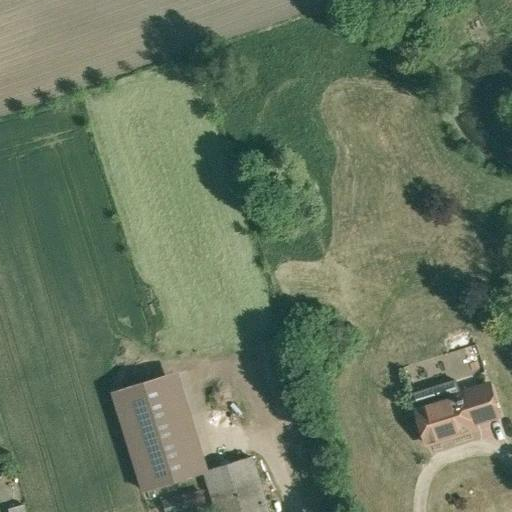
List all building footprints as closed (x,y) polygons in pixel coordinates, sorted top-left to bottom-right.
[(209,469),(179,370),(115,390),(145,489),(206,470),(209,469)] [(490,418),(480,387),(467,391),(477,422),(490,418)] [(463,398),(419,411),(429,444),(474,430),(472,424),(477,422),(467,391),(461,393),(463,398)] [(209,469),(206,470),(219,511),(269,511),(252,457),(209,469)] [(16,485),(3,489),(9,511),(25,511),(23,504),(21,505),(16,485)]
